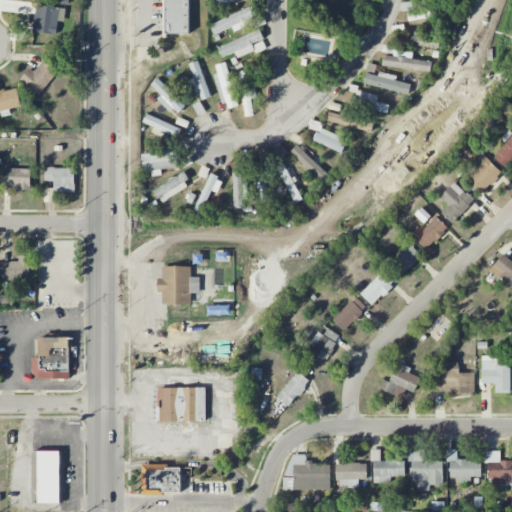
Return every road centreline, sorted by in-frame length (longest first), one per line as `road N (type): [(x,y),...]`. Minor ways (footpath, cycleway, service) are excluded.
road 1 (secondary): [(106,511),(107,0)]
road 2 (residential): [(511,427),(349,427),(301,435),(278,457),(258,511)]
road 3 (residential): [(511,215),(359,373),(349,427)]
road 4 (residential): [(393,0),(374,42),(303,115),(259,138),(209,144)]
road 5 (residential): [(279,0),(286,125)]
